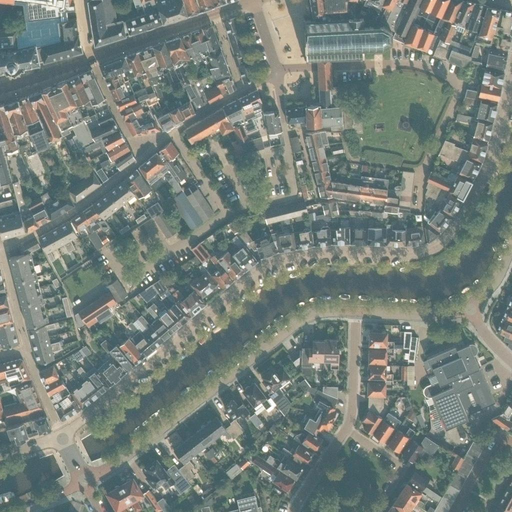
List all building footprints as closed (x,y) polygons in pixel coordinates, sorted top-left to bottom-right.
[(0,29),(0,71),(6,71),(7,72),(13,70),(14,75),(18,74),(17,70),(24,68),(24,67),(40,63),(40,62),(44,61),(82,51),(82,50),(79,33),(78,34),(76,18),(68,19),(67,10),(75,9),(74,0),(0,0),(14,2),(23,3),(26,27),(17,28),(0,29)] [(127,25),(124,26),(123,21),(117,22),(112,0),(88,0),(88,2),(88,3),(95,46),(125,36),(163,23),(158,6),(157,3),(147,7),(145,3),(152,0),(140,0),(141,4),(142,4),(144,9),(142,10),(143,15),(125,22),(127,25)] [(182,0),(155,0),(157,3),(158,6),(163,23),(187,15),(182,0)] [(201,11),(196,0),(182,0),(187,15),(201,11)] [(196,0),(201,11),(213,7),(211,0),(196,0)] [(310,0),(314,21),(330,20),(329,15),(327,15),(323,0),(310,0)] [(337,0),(323,0),(327,15),(329,15),(330,20),(339,20),(338,11),(337,0)] [(351,18),(350,10),(349,2),(349,0),(337,0),(338,11),(339,20),(349,19),(348,18),(351,18)] [(356,2),(357,0),(349,0),(349,2),(350,10),(351,18),(354,18),(354,15),(356,4),(356,2)] [(366,0),(366,4),(369,6),(371,7),(381,11),(383,5),(385,0),(366,0)] [(378,25),(385,28),(396,0),(385,0),(383,5),(387,6),(378,25)] [(402,17),(409,0),(396,0),(385,28),(395,33),(402,17)] [(422,0),(409,0),(402,17),(395,33),(393,38),(405,43),(405,42),(422,0)] [(439,22),(448,0),(422,0),(405,42),(426,50),(439,22)] [(447,50),(450,40),(454,30),(456,26),(454,25),(455,23),(463,1),(460,0),(448,0),(439,22),(439,23),(441,20),(448,23),(446,28),(445,27),(440,39),(434,56),(446,61),(449,51),(447,50)] [(475,4),(463,1),(455,23),(454,25),(456,26),(454,30),(463,33),(464,28),(466,29),(475,4)] [(480,33),(488,7),(475,4),(466,29),(477,32),(480,33)] [(500,10),(488,7),(480,33),(477,32),(477,34),(476,34),(475,39),(490,43),(492,38),(500,10)] [(511,12),(500,10),(497,28),(495,27),(493,36),(502,38),(498,37),(495,50),(508,53),(509,49),(511,36),(511,32),(511,12)] [(330,20),(314,21),(308,21),(306,21),(304,20),(303,21),(304,23),(304,28),(304,29),(303,29),(303,32),(304,32),(304,48),(303,48),(303,52),(304,52),(304,54),(305,54),(305,59),(304,60),(306,62),(308,60),(318,59),(330,59),(364,57),(364,48),(369,48),(369,49),(371,49),(371,48),(382,47),(382,48),(385,48),(384,47),(390,42),(391,43),(392,41),(391,40),(391,33),(384,29),(381,28),(364,28),(364,18),(354,18),(351,18),(348,18),(349,19),(339,20),(330,20)] [(250,62),(246,52),(243,42),(244,42),(241,32),(240,33),(239,29),(240,28),(238,23),(237,24),(236,20),(234,19),(233,19),(231,20),(231,19),(223,22),(244,83),(256,80),(252,68),(253,67),(251,62),(250,62)] [(210,54),(208,54),(208,55),(210,61),(207,62),(210,70),(226,65),(212,26),(201,29),(210,54)] [(191,33),(180,37),(189,58),(197,54),(201,65),(205,64),(202,56),(208,55),(208,54),(210,54),(201,29),(191,33)] [(180,37),(165,42),(183,87),(185,86),(198,110),(210,103),(204,92),(198,80),(197,80),(198,80),(189,58),(180,37)] [(457,52),(460,44),(450,40),(447,50),(449,51),(451,47),(453,47),(452,50),(457,52)] [(176,88),(176,86),(174,85),(169,72),(168,72),(167,68),(174,65),(165,42),(153,46),(162,71),(166,80),(169,87),(168,89),(169,91),(171,91),(176,89),(176,88)] [(457,52),(469,56),(472,48),(460,44),(457,52)] [(154,92),(156,96),(157,99),(163,97),(161,94),(160,89),(159,89),(157,84),(166,80),(162,71),(153,46),(138,51),(146,72),(151,86),(152,86),(154,92)] [(508,53),(495,50),(490,49),(486,66),(504,70),(508,53)] [(466,76),(470,63),(471,57),(469,56),(457,52),(452,50),(448,61),(462,66),(459,74),(460,74),(466,76)] [(138,51),(125,55),(130,67),(132,66),(136,76),(146,72),(138,51)] [(132,66),(130,67),(125,55),(100,65),(104,77),(120,71),(124,81),(126,83),(129,82),(128,80),(137,77),(136,76),(132,66)] [(481,59),(471,57),(470,63),(482,66),(481,59)] [(339,87),(332,87),(331,67),(331,62),(330,59),(318,59),(318,67),(320,104),(320,106),(331,105),(331,106),(340,105),(339,87)] [(212,74),(213,78),(214,79),(230,74),(226,65),(210,70),(212,74)] [(89,99),(97,117),(109,111),(104,99),(99,88),(91,69),(78,75),(89,99)] [(485,69),(481,87),(479,96),(477,96),(478,92),(467,90),(465,97),(477,100),(481,100),(490,102),(491,99),(498,100),(504,73),(485,69)] [(104,77),(109,90),(123,84),(123,82),(124,81),(120,71),(104,77)] [(212,74),(198,80),(204,92),(211,88),(207,81),(213,78),(212,74)] [(235,88),(230,74),(214,79),(215,82),(216,85),(223,95),(235,88)] [(97,117),(89,99),(78,75),(66,80),(78,107),(82,105),(85,106),(89,115),(83,118),(85,121),(86,124),(110,112),(109,111),(97,117)] [(86,124),(85,121),(83,118),(78,107),(66,80),(42,91),(63,136),(66,135),(71,133),(70,130),(73,129),(76,135),(73,137),(79,149),(89,144),(89,143),(94,140),(95,142),(102,139),(103,139),(120,131),(114,120),(110,112),(86,124)] [(134,94),(129,82),(126,83),(124,81),(123,82),(123,84),(109,90),(112,96),(115,101),(130,96),(134,95),(134,94)] [(223,96),(223,95),(216,85),(211,88),(204,92),(210,103),(223,96)] [(257,90),(248,95),(255,112),(257,118),(257,119),(260,118),(259,111),(263,109),(257,90)] [(42,91),(30,95),(49,141),(61,136),(42,91)] [(115,101),(120,112),(138,104),(139,103),(145,100),(149,98),(148,95),(147,94),(137,98),(138,99),(136,100),(134,95),(130,96),(115,101)] [(29,131),(33,143),(37,152),(38,152),(50,145),(49,141),(30,95),(18,100),(27,125),(35,121),(37,127),(29,131)] [(255,112),(248,95),(240,99),(247,122),(257,118),(255,112)] [(477,100),(465,97),(462,103),(476,106),(477,100)] [(239,120),(241,119),(243,123),(247,122),(240,99),(223,107),(223,108),(234,128),(240,144),(244,154),(255,151),(252,140),(243,143),(241,140),(244,140),(248,136),(243,124),(241,125),(239,120)] [(18,100),(5,104),(21,153),(33,177),(46,172),(42,163),(37,152),(33,143),(29,131),(27,125),(18,100)] [(497,104),(490,102),(481,100),(479,108),(476,108),(474,117),(475,117),(475,118),(493,122),(497,104)] [(189,101),(178,107),(184,118),(194,113),(189,101)] [(138,104),(120,112),(125,122),(139,114),(143,112),(139,103),(138,104)] [(31,177),(31,176),(24,162),(21,153),(5,104),(0,104),(0,135),(0,139),(1,140),(12,181),(20,211),(22,221),(25,220),(27,231),(51,219),(45,207),(33,214),(31,211),(43,205),(44,204),(41,197),(27,204),(26,205),(18,180),(31,177)] [(320,106),(320,104),(306,106),(306,121),(307,126),(331,123),(331,128),(354,126),(352,105),(341,106),(341,105),(340,105),(331,106),(331,105),(320,106)] [(297,122),(297,127),(301,126),(300,122),(306,121),(306,106),(294,108),(296,122),(297,122)] [(178,107),(170,111),(176,123),(184,118),(178,107)] [(234,128),(223,108),(186,129),(193,142),(220,127),(223,133),(234,128)] [(287,123),(296,122),(294,108),(285,110),(287,123)] [(142,121),(139,114),(125,122),(133,136),(148,134),(160,131),(153,118),(149,110),(146,112),(151,119),(143,123),(143,124),(141,125),(140,122),(142,121)] [(176,123),(170,111),(157,118),(163,130),(176,123)] [(285,143),(279,111),(274,112),(274,111),(264,113),(268,133),(277,132),(278,136),(280,136),(282,145),(285,143)] [(493,122),(475,118),(457,114),(456,120),(466,122),(466,121),(474,123),(474,120),(478,121),(473,137),(475,137),(488,141),(493,122)] [(107,152),(125,140),(120,131),(103,139),(85,147),(83,148),(85,153),(92,149),(93,150),(100,146),(104,153),(107,152)] [(305,133),(308,146),(322,144),(328,144),(325,131),(319,131),(305,133)] [(0,135),(0,188),(2,188),(1,184),(12,181),(1,140),(0,139),(0,135)] [(252,140),(255,151),(265,149),(262,137),(252,140)] [(294,153),(299,152),(301,151),(298,137),(290,138),(294,153)] [(442,147),(482,162),(487,144),(477,140),(473,139),(469,151),(454,146),(454,144),(445,140),(442,147)] [(131,150),(125,140),(107,152),(110,159),(101,164),(103,167),(108,165),(109,166),(118,161),(117,157),(131,150)] [(173,176),(177,182),(186,176),(179,165),(178,166),(172,157),(178,153),(171,142),(160,151),(161,153),(158,155),(173,176)] [(236,158),(244,154),(240,144),(233,147),(235,149),(232,151),(236,158)] [(322,144),(308,146),(311,158),(325,157),(322,144)] [(331,148),(332,156),(344,154),(343,146),(331,148)] [(473,180),(482,162),(442,147),(439,154),(459,162),(460,159),(465,161),(459,174),(473,180)] [(136,159),(131,150),(120,159),(121,161),(117,164),(121,170),(136,159)] [(182,190),(177,182),(173,176),(158,155),(157,153),(139,168),(150,185),(163,175),(168,181),(176,193),(182,190)] [(325,157),(311,158),(314,171),(328,170),(325,157)] [(108,179),(108,178),(101,169),(97,172),(104,182),(108,179)] [(151,191),(137,170),(125,180),(132,191),(138,199),(151,191)] [(328,170),(314,171),(317,183),(331,181),(328,170)] [(94,174),(79,184),(86,195),(101,184),(94,174)] [(443,190),(450,193),(462,200),(471,183),(458,176),(452,187),(450,185),(451,184),(430,174),(427,182),(428,182),(425,188),(428,189),(438,194),(440,188),(443,190)] [(331,181),(335,196),(347,198),(347,183),(347,176),(341,175),(340,182),(331,181)] [(347,198),(360,199),(361,185),(361,178),(347,176),(347,183),(347,198)] [(361,185),(360,199),(372,201),(374,178),(361,176),(361,178),(361,185)] [(388,179),(374,178),(372,201),(385,203),(387,189),(388,179)] [(116,187),(128,201),(135,195),(124,181),(116,187)] [(331,181),(317,183),(321,197),(335,196),(331,181)] [(86,195),(79,184),(74,187),(81,198),(86,195)] [(187,196),(197,189),(194,184),(183,191),(187,196)] [(397,212),(398,206),(399,200),(399,194),(400,189),(400,186),(398,186),(395,187),(394,190),(387,189),(385,203),(384,210),(396,212),(397,212)] [(81,198),(74,187),(69,191),(76,202),(81,198)] [(120,207),(128,201),(116,187),(108,193),(120,207)] [(190,201),(201,194),(197,189),(187,196),(190,201)] [(428,189),(425,194),(435,199),(438,194),(428,189)] [(183,191),(172,199),(191,230),(203,222),(183,191)] [(43,205),(45,207),(51,219),(74,206),(67,194),(53,202),(47,193),(41,197),(44,204),(43,205)] [(101,199),(112,214),(120,207),(108,193),(101,199)] [(453,217),(462,200),(450,193),(446,200),(442,199),(438,208),(440,210),(442,211),(453,217)] [(193,206),(204,199),(201,194),(190,201),(193,206)] [(93,205),(103,218),(104,220),(104,219),(112,214),(101,199),(93,205)] [(197,211),(207,204),(204,199),(193,206),(197,211)] [(157,202),(151,206),(154,211),(157,215),(163,210),(161,206),(157,202)] [(298,204),(301,215),(308,214),(305,202),(298,204)] [(329,221),(328,215),(336,215),(339,215),(338,211),(336,202),(322,202),(325,214),(315,216),(315,215),(309,216),(310,222),(316,221),(329,221)] [(200,216),(211,209),(207,204),(197,211),(200,216)] [(291,205),(294,217),(301,215),(298,204),(291,205)] [(284,207),(287,219),(294,217),(291,205),(284,207)] [(104,220),(103,218),(102,219),(100,216),(99,217),(91,206),(82,212),(95,230),(101,226),(104,231),(110,227),(104,219),(104,220)] [(278,209),(281,220),(287,219),(284,207),(278,209)] [(214,214),(211,209),(200,216),(203,221),(214,214)] [(271,210),(274,222),(281,220),(278,209),(271,210)] [(163,210),(157,215),(153,217),(157,223),(167,216),(163,210)] [(267,224),(274,222),(271,210),(264,212),(267,224)] [(429,223),(428,224),(440,233),(453,217),(442,211),(440,210),(436,216),(434,214),(429,220),(424,216),(424,219),(429,223)] [(22,221),(20,211),(8,215),(13,236),(25,232),(22,221)] [(95,230),(82,212),(71,220),(78,231),(85,226),(90,233),(88,235),(94,246),(93,247),(95,250),(104,244),(95,230)] [(0,232),(2,239),(13,236),(8,215),(0,216),(0,232)] [(160,227),(170,220),(167,216),(157,223),(160,227)] [(228,225),(235,234),(242,228),(236,219),(228,225)] [(164,233),(174,226),(170,220),(160,227),(164,233)] [(70,221),(59,227),(72,251),(75,249),(71,241),(78,237),(70,221)] [(320,231),(315,231),(315,222),(309,222),(311,230),(314,246),(332,244),(330,228),(328,226),(323,227),(321,229),(320,229),(320,231)] [(440,233),(428,224),(425,228),(427,243),(432,240),(436,237),(440,233)] [(386,245),(405,246),(405,232),(405,230),(392,230),(392,225),(387,225),(387,230),(386,245)] [(177,231),(174,226),(164,233),(167,238),(177,231)] [(332,229),(332,244),(350,244),(350,229),(350,228),(350,226),(339,226),(339,228),(338,229),(332,229)] [(72,251),(59,227),(49,233),(58,248),(64,245),(69,253),(72,251)] [(405,232),(405,246),(425,243),(422,227),(410,229),(410,230),(405,230),(405,232)] [(350,244),(368,244),(368,229),(356,228),(350,228),(350,229),(350,244)] [(313,246),(314,246),(311,230),(308,229),(305,229),(303,232),(294,233),(296,249),(313,246)] [(368,229),(368,244),(386,245),(387,230),(386,229),(375,229),(375,230),(368,229)] [(273,241),(271,234),(253,241),(246,231),(240,236),(250,248),(251,247),(254,250),(258,249),(261,259),(279,252),(275,240),(273,241)] [(58,248),(49,233),(39,238),(52,262),(56,260),(51,252),(58,248)] [(276,233),(271,234),(273,241),(275,240),(279,252),(296,249),(294,233),(293,233),(277,236),(276,233)] [(100,239),(104,243),(109,240),(105,235),(100,239)] [(240,250),(233,256),(244,272),(257,262),(236,237),(233,240),(240,250)] [(10,258),(13,269),(34,264),(32,253),(41,248),(37,240),(21,249),(22,255),(10,258)] [(198,245),(192,250),(202,262),(208,257),(198,245)] [(233,256),(229,251),(217,260),(221,265),(234,280),(244,272),(233,256)] [(190,284),(195,291),(201,297),(218,284),(212,276),(202,265),(196,256),(193,258),(199,267),(204,273),(204,272),(205,274),(198,280),(197,278),(190,284)] [(212,276),(218,284),(223,289),(234,280),(221,265),(217,260),(214,256),(211,259),(220,270),(212,276)] [(34,264),(13,269),(16,281),(37,275),(34,264)] [(37,275),(16,281),(19,292),(40,287),(37,275)] [(57,278),(56,279),(52,281),(56,288),(60,286),(57,278)] [(168,290),(161,279),(153,285),(160,296),(168,290)] [(110,292),(121,285),(117,280),(107,286),(110,292)] [(114,297),(124,290),(121,285),(110,292),(114,297)] [(40,287),(19,292),(22,304),(43,299),(40,287)] [(153,291),(150,287),(139,294),(144,299),(153,291)] [(168,292),(177,303),(190,318),(206,304),(201,297),(195,291),(185,299),(178,290),(176,292),(173,288),(168,292)] [(128,295),(124,290),(114,297),(117,302),(128,295)] [(109,292),(104,295),(111,306),(117,302),(109,292)] [(177,303),(168,292),(165,295),(174,305),(168,310),(181,325),(190,318),(177,303)] [(0,309),(10,306),(9,306),(6,294),(0,296),(0,309)] [(106,309),(108,308),(111,306),(104,295),(99,299),(106,309)] [(67,297),(62,298),(67,317),(72,316),(67,297)] [(43,299),(22,304),(24,315),(46,310),(43,299)] [(96,317),(99,321),(111,313),(108,308),(106,309),(99,299),(90,305),(98,315),(96,317)] [(159,318),(171,333),(181,325),(168,310),(165,306),(160,310),(154,303),(149,307),(159,318)] [(96,317),(98,315),(90,305),(84,309),(91,320),(96,317)] [(0,324),(13,321),(12,317),(10,306),(0,309),(0,324)] [(155,321),(150,325),(150,326),(162,341),(171,333),(149,307),(146,310),(155,321)] [(511,310),(507,308),(502,319),(511,323),(511,310)] [(84,309),(75,315),(78,326),(80,324),(81,326),(91,320),(84,309)] [(46,310),(24,315),(27,327),(49,322),(46,310)] [(141,334),(153,349),(162,341),(150,326),(150,325),(142,316),(138,319),(146,328),(141,333),(140,333),(141,334)] [(13,321),(0,324),(0,336),(16,333),(13,321)] [(508,343),(507,346),(511,350),(511,325),(501,321),(496,332),(506,336),(504,341),(508,343)] [(144,356),(153,349),(141,334),(140,333),(141,333),(132,322),(128,325),(136,334),(130,339),(144,356)] [(28,330),(31,341),(48,337),(46,330),(55,328),(54,324),(28,330)] [(132,360),(135,364),(144,356),(130,339),(123,331),(120,334),(126,340),(120,346),(132,360)] [(386,346),(386,348),(394,348),(394,341),(387,341),(387,333),(370,332),(369,345),(386,346)] [(409,349),(411,337),(412,332),(404,332),(403,349),(409,349)] [(0,348),(19,344),(16,333),(0,336),(0,338),(1,343),(0,343),(0,348)] [(48,337),(31,341),(34,353),(60,346),(59,343),(49,345),(48,337)] [(411,337),(409,349),(409,351),(415,352),(417,338),(411,337)] [(325,339),(325,341),(324,361),(331,361),(331,369),(338,369),(339,348),(337,348),(337,340),(325,339)] [(118,344),(114,347),(105,340),(100,344),(108,353),(109,352),(114,356),(127,371),(135,364),(132,360),(120,346),(119,346),(118,344)] [(324,361),(325,341),(313,341),(312,348),(302,348),(301,367),(302,367),(302,373),(304,376),(311,376),(312,361),(324,361)] [(60,346),(34,353),(37,364),(53,360),(51,352),(61,350),(60,346)] [(81,350),(86,356),(86,355),(86,356),(91,353),(86,346),(81,349),(81,350)] [(478,368),(473,355),(473,354),(474,353),(474,352),(473,351),(473,350),(473,349),(472,349),(472,348),(471,347),(470,347),(469,346),(458,351),(456,346),(427,358),(431,369),(433,368),(439,382),(427,387),(426,387),(426,388),(425,389),(425,390),(424,391),(424,392),(424,393),(425,393),(425,394),(426,395),(427,396),(428,396),(429,396),(430,396),(431,396),(446,429),(468,419),(466,415),(495,403),(480,367),(478,368)] [(394,348),(386,348),(386,350),(369,349),(369,363),(386,363),(386,355),(393,355),(394,348)] [(77,362),(86,356),(81,350),(72,355),(77,362)] [(299,364),(299,350),(289,357),(296,366),(299,364)] [(99,371),(110,386),(127,371),(114,356),(98,370),(99,371)] [(22,360),(20,359),(3,364),(6,378),(7,377),(9,387),(19,384),(31,379),(22,360)] [(45,384),(60,378),(53,365),(39,372),(45,384)] [(385,380),(392,381),(393,374),(385,373),(385,365),(369,365),(368,378),(385,379),(385,380)] [(110,386),(99,371),(98,370),(95,366),(87,373),(88,375),(89,374),(91,375),(88,377),(101,393),(110,386)] [(77,370),(83,376),(87,382),(80,387),(91,401),(101,393),(88,377),(91,375),(89,374),(88,375),(87,373),(86,373),(81,367),(77,370)] [(69,373),(75,380),(77,378),(69,369),(67,370),(69,373)] [(271,398),(276,405),(284,415),(291,403),(278,387),(289,379),(283,371),(277,376),(272,369),(263,376),(265,379),(263,381),(274,396),(271,398)] [(69,373),(66,375),(70,381),(76,388),(71,392),(81,409),(91,401),(80,387),(79,386),(75,380),(69,373)] [(81,409),(71,392),(70,393),(60,377),(60,378),(45,384),(60,419),(61,419),(61,420),(62,420),(63,420),(64,420),(81,409)] [(397,387),(398,381),(392,381),(385,380),(385,382),(368,381),(368,395),(369,395),(383,396),(385,396),(385,387),(392,387),(397,387)] [(43,409),(36,392),(32,381),(21,386),(16,388),(23,403),(24,405),(30,404),(33,412),(43,409)] [(276,405),(271,398),(267,401),(254,383),(243,391),(254,405),(259,401),(265,409),(271,405),(273,408),(276,405)] [(331,407),(336,398),(322,392),(318,390),(311,387),(309,389),(317,393),(312,400),(318,403),(317,405),(320,407),(316,413),(331,422),(336,413),(331,410),(333,408),(331,407)] [(336,398),(337,398),(337,387),(322,387),(322,392),(336,398)] [(383,396),(369,395),(368,409),(370,410),(362,421),(366,424),(363,428),(372,434),(382,419),(378,416),(383,408),(383,396)] [(242,419),(249,413),(244,407),(246,407),(240,399),(235,402),(233,399),(224,406),(233,419),(239,414),(242,419)] [(511,400),(504,413),(491,420),(507,431),(511,423),(506,419),(511,410),(511,400)] [(23,403),(17,405),(17,407),(22,406),(24,415),(33,412),(30,404),(24,405),(23,403)] [(4,420),(14,417),(24,415),(22,406),(17,407),(17,405),(2,409),(4,420)] [(406,417),(411,421),(415,416),(412,409),(406,417)] [(309,430),(316,435),(320,428),(321,429),(322,427),(327,430),(331,422),(316,413),(313,419),(309,417),(304,426),(309,430)] [(373,435),(384,442),(390,433),(392,434),(400,422),(387,413),(373,435)] [(51,429),(46,416),(29,421),(32,433),(38,431),(39,433),(43,432),(44,433),(50,431),(51,429)] [(206,424),(216,437),(221,433),(223,436),(225,434),(228,439),(231,436),(233,438),(239,434),(232,425),(226,429),(216,417),(206,424)] [(232,425),(239,434),(243,430),(235,420),(231,423),(232,424),(232,425)] [(28,437),(23,423),(7,428),(11,439),(15,438),(17,443),(24,440),(25,438),(28,437)] [(206,445),(216,437),(206,424),(196,432),(206,445)] [(276,430),(273,427),(268,430),(272,435),(276,430)] [(406,444),(415,432),(409,428),(405,435),(397,430),(388,444),(399,452),(405,443),(406,444)] [(321,438),(316,435),(309,430),(306,435),(302,433),(296,435),(289,431),(287,434),(302,444),(303,443),(308,447),(310,444),(316,448),(321,440),(320,439),(321,438)] [(184,442),(194,454),(203,447),(194,434),(184,442)] [(412,440),(402,454),(413,462),(418,455),(421,456),(425,451),(431,454),(434,449),(438,444),(426,437),(420,445),(412,440)] [(187,459),(194,454),(184,442),(174,450),(185,465),(179,470),(186,479),(191,485),(194,482),(192,479),(195,476),(193,474),(189,470),(193,467),(187,459)] [(469,448),(480,454),(483,448),(473,442),(469,448)] [(284,448),(281,452),(286,455),(288,457),(293,459),(294,457),(300,462),(302,459),(306,462),(312,454),(299,445),(295,451),(292,448),(289,452),(284,448)] [(214,457),(218,454),(213,448),(209,450),(214,457)] [(466,454),(477,460),(480,454),(469,448),(466,454)] [(218,461),(214,457),(209,450),(205,453),(214,464),(218,461)] [(253,452),(247,458),(252,462),(257,455),(253,452)] [(466,454),(464,459),(463,460),(473,466),(477,460),(466,454)] [(294,481),(278,470),(278,469),(277,468),(276,469),(266,462),(257,455),(252,462),(271,475),(269,479),(273,481),(272,482),(286,491),(294,481)] [(288,457),(286,455),(288,457),(286,455),(281,462),(276,458),(276,459),(270,456),(266,462),(276,469),(277,468),(278,467),(287,473),(290,473),(296,478),(302,468),(303,467),(292,460),(293,459),(288,457)] [(459,466),(470,472),(473,466),(463,460),(464,459),(457,455),(450,468),(457,471),(459,466)] [(179,494),(190,485),(174,464),(165,471),(156,460),(143,470),(148,477),(146,478),(154,487),(159,483),(165,490),(172,484),(179,494)] [(459,466),(457,471),(456,472),(466,478),(470,472),(459,466)] [(226,473),(231,479),(237,474),(231,468),(226,473)] [(429,480),(417,471),(415,470),(408,481),(426,494),(425,495),(438,503),(441,498),(425,486),(429,480)] [(453,478),(463,484),(466,478),(456,472),(453,478)] [(133,478),(121,486),(130,502),(136,511),(142,509),(136,499),(143,495),(133,478)] [(449,485),(460,490),(463,484),(453,478),(449,485)] [(399,494),(421,509),(424,504),(416,499),(421,493),(406,483),(399,494)] [(197,484),(192,488),(199,496),(203,492),(197,484)] [(446,491),(456,497),(460,490),(449,485),(446,491)] [(130,502),(121,486),(107,494),(117,510),(118,510),(119,511),(126,511),(123,507),(130,502)] [(511,511),(511,487),(508,486),(498,506),(508,511),(511,511)] [(158,511),(162,510),(157,502),(148,490),(144,494),(151,504),(157,511),(158,511)] [(442,497),(453,503),(456,497),(446,491),(442,497)] [(224,511),(262,511),(260,504),(257,504),(254,493),(236,497),(239,509),(224,511)] [(426,511),(421,509),(399,494),(392,504),(403,511),(408,511),(411,508),(417,511),(426,511)] [(214,505),(212,497),(201,507),(202,511),(210,511),(209,506),(214,505)] [(439,503),(449,509),(453,503),(442,497),(439,503)] [(163,511),(172,511),(163,498),(157,502),(162,510),(163,511)] [(435,509),(440,511),(447,511),(449,509),(439,503),(435,509)]
